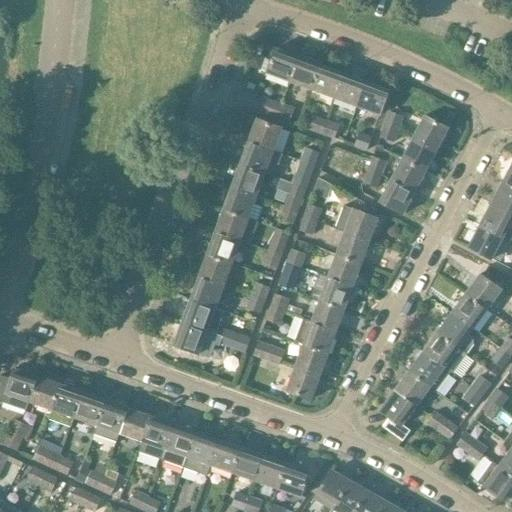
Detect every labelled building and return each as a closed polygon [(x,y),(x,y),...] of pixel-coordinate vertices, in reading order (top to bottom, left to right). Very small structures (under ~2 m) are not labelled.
[(289,81),(298,57),(275,49),(266,72),(289,81)] [(311,89),(320,65),(298,57),(289,81),(311,89)] [(334,97),(342,73),(320,65),(311,89),(334,97)] [(357,105),(365,82),(342,73),(334,97),(357,105)] [(379,114),(388,90),(365,82),(357,105),(379,114)] [(257,97),(253,109),(276,117),(280,105),(257,97)] [(280,105),(276,117),(289,122),(293,109),(280,105)] [(398,130),(403,116),(389,111),(384,125),(397,129),(398,130)] [(313,116),(308,129),(321,133),(326,121),(313,116)] [(436,150),(447,128),(425,116),(413,138),(436,150)] [(272,151),(281,128),(257,119),(248,142),(272,151)] [(326,121),(321,133),(334,138),(339,125),(326,121)] [(384,125),(380,137),(393,142),(397,129),(384,125)] [(358,133),(354,145),(367,150),(371,137),(358,133)] [(424,171),(436,150),(413,138),(402,159),(424,171)] [(280,154),(272,151),(248,142),(240,165),(264,173),(272,176),(280,154)] [(305,148),(301,161),(314,166),(318,153),(305,148)] [(372,160),(368,170),(381,175),(386,162),(373,157),(372,160)] [(414,192),(424,171),(402,159),(391,180),(414,192)] [(301,161),(296,174),(309,179),(314,166),(301,161)] [(511,187),(511,163),(502,183),(511,187)] [(256,196),(264,173),(240,165),(232,187),(256,196)] [(368,170),(363,183),(376,188),(381,175),(368,170)] [(402,214),(414,192),(391,180),(380,202),(402,214)] [(511,187),(502,183),(491,204),(511,214),(511,187)] [(232,187),(224,210),(248,219),(257,222),(262,207),(253,204),(256,196),(232,187)] [(289,193),(285,206),(297,211),(302,198),(289,193)] [(308,204),(303,217),(316,222),(321,209),(308,204)] [(511,231),(507,229),(511,219),(511,214),(491,204),(480,225),(503,237),(510,241),(511,237),(511,231)] [(285,206),(280,219),(292,223),(297,211),(285,206)] [(343,206),(335,229),(344,233),(368,241),(377,218),(352,209),(343,206)] [(224,210),(215,232),(239,241),(249,244),(257,222),(248,219),(224,210)] [(303,217),(298,230),(311,235),(316,222),(303,217)] [(492,259),(503,237),(480,225),(469,247),(492,259)] [(231,263),(239,241),(215,232),(207,254),(231,263)] [(360,264),(368,241),(344,233),(336,255),(360,264)] [(273,238),(268,251),(281,256),(286,243),(273,238)] [(292,249),(287,262),(300,267),(304,254),(292,249)] [(268,251),(263,264),(276,268),(281,256),(268,251)] [(223,285),(231,263),(207,254),(199,276),(223,285)] [(352,286),(360,264),(336,255),(328,277),(352,286)] [(287,262),(282,275),(295,280),(300,267),(287,262)] [(486,309),(501,289),(480,274),(465,294),(486,309)] [(215,308),(223,285),(199,276),(191,299),(215,308)] [(344,309),(352,286),(328,277),(320,300),(344,309)] [(256,283),(251,296),(264,301),(269,287),(256,283)] [(275,294),(270,307),(283,312),(288,299),(275,294)] [(472,329),(486,309),(465,294),(451,313),(472,329)] [(251,296),(247,309),(260,313),(264,301),(251,296)] [(191,299),(182,322),(207,330),(217,334),(225,312),(215,308),(191,299)] [(336,331),(344,309),(320,300),(311,322),(336,331)] [(270,307),(266,320),(278,325),(283,312),(270,307)] [(467,336),(472,329),(451,313),(437,333),(466,354),(473,345),(472,339),(467,336)] [(336,331),(311,322),(302,319),(294,341),(303,345),(327,354),(336,331)] [(175,342),(174,345),(209,357),(209,356),(214,343),(217,344),(219,345),(219,343),(232,347),(237,334),(223,330),(221,336),(217,334),(207,330),(182,322),(175,342)] [(466,354),(437,333),(423,352),(444,367),(451,372),(452,373),(466,354)] [(237,334),(232,347),(245,352),(250,339),(237,334)] [(510,357),(511,354),(511,340),(508,337),(499,349),(510,357)] [(258,342),(253,355),(266,359),(271,347),(258,342)] [(319,376),(327,354),(303,345),(295,368),(319,376)] [(271,347),(266,359),(279,364),(284,351),(271,347)] [(502,368),(510,357),(499,349),(491,360),(502,368)] [(451,372),(444,367),(423,352),(409,371),(430,387),(436,391),(451,372)] [(311,399),(319,376),(295,368),(286,391),(311,399)] [(29,401),(38,376),(15,369),(12,379),(0,375),(0,401),(26,411),(29,401)] [(416,406),(430,387),(409,371),(395,390),(416,406)] [(52,409),(60,384),(38,376),(29,401),(52,409)] [(482,395),(490,384),(480,376),(471,387),(482,395)] [(52,409),(48,418),(71,426),(75,417),(83,392),(75,389),(75,387),(74,385),(63,381),(61,382),(60,384),(52,409)] [(474,406),(482,395),(471,387),(463,398),(474,406)] [(500,408),(508,397),(497,389),(489,400),(500,408)] [(402,425),(416,406),(395,390),(380,411),(390,417),(383,427),(402,441),(409,431),(402,425)] [(97,425),(105,400),(83,392),(75,417),(97,425)] [(119,433),(128,408),(105,400),(97,425),(94,432),(117,440),(119,433)] [(491,419),(500,408),(489,400),(481,411),(491,419)] [(142,441),(151,416),(128,408),(119,433),(142,441)] [(438,430),(446,420),(434,411),(426,422),(438,430)] [(161,460),(174,424),(151,416),(142,441),(138,452),(161,460)] [(23,439),(29,426),(15,420),(9,432),(23,439)] [(450,439),(458,428),(446,420),(438,430),(450,439)] [(183,468),(196,432),(174,424),(161,460),(183,468)] [(16,452),(23,439),(9,432),(3,445),(16,452)] [(210,464),(218,439),(196,432),(183,468),(205,475),(210,464)] [(468,452),(476,441),(465,433),(456,444),(468,452)] [(232,472),(241,447),(218,439),(210,464),(232,472)] [(479,460),(487,449),(476,441),(468,452),(479,460)] [(55,469),(61,455),(41,445),(34,459),(55,469)] [(255,480),(264,455),(241,447),(232,472),(255,480)] [(511,476),(511,447),(499,466),(511,476)] [(0,466),(4,468),(10,456),(0,450),(0,466)] [(67,475),(74,461),(61,455),(55,469),(67,475)] [(277,488),(286,463),(264,455),(255,480),(277,488)] [(511,491),(511,476),(499,466),(490,460),(476,480),(505,501),(511,491)] [(84,462),(76,480),(85,484),(98,490),(104,475),(94,471),(92,470),(88,468),(90,465),(84,462)] [(301,496),(309,471),(286,463),(277,488),(301,496)] [(39,487),(46,473),(33,467),(27,481),(39,487)] [(330,511),(333,508),(349,480),(331,470),(315,498),(325,504),(320,511),(330,511)] [(51,493),(58,478),(46,473),(39,487),(51,493)] [(110,496),(117,481),(104,475),(98,490),(110,496)] [(339,511),(354,511),(367,491),(349,480),(333,508),(339,511)] [(81,507),(88,493),(76,487),(69,501),(81,507)] [(141,510),(148,496),(136,490),(129,504),(141,510)] [(245,511),(250,496),(238,491),(232,506),(245,511)] [(377,511),(384,500),(367,491),(354,511),(377,511)] [(92,511),(93,511),(100,498),(88,493),(81,507),(92,511)] [(144,511),(155,511),(160,502),(148,496),(141,510),(144,511)] [(247,511),(259,511),(263,501),(250,496),(245,511),(247,511)] [(400,511),(401,510),(384,500),(377,511),(400,511)] [(0,505),(0,511),(21,511),(3,501),(0,505)]
